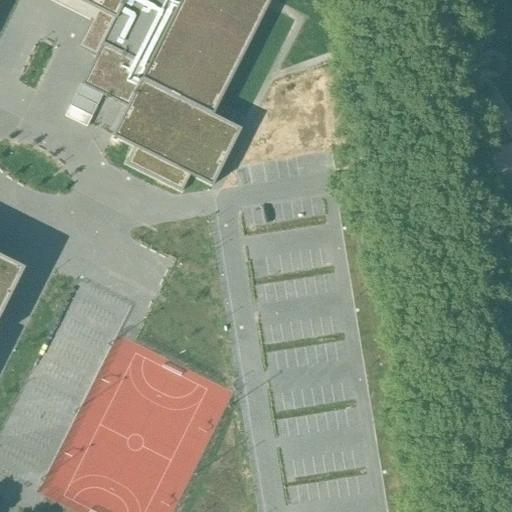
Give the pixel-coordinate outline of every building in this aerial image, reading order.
[(60,0),(58,5),(90,21),(77,46),(96,56),(65,117),(87,128),(103,96),(125,108),(111,137),(133,148),(125,165),(161,184),(181,194),(189,177),(211,187),(240,129),(212,115),(216,107),(218,103),(269,0),(60,0)] [(278,237),(280,284),(302,283),(300,236),(278,237)] [(0,250),(0,322),(29,265),(0,250)] [(43,335),(51,318),(30,309),(22,326),(43,335)] [(284,309),(277,328),(300,337),(307,319),(284,309)]
